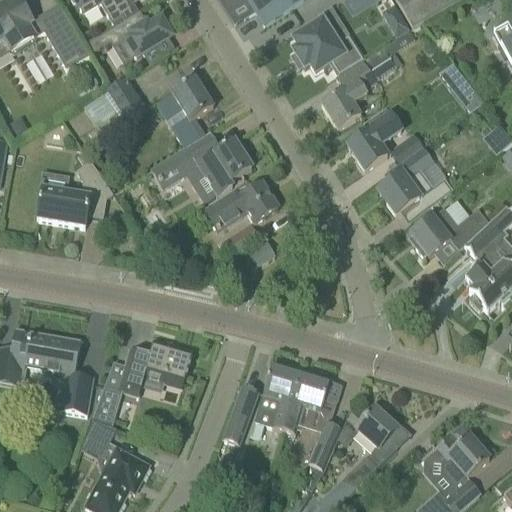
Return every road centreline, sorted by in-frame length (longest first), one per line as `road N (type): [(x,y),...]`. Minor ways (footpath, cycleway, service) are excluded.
road 1 (unclassified): [(358,357),(363,313),(344,239),(194,0)]
road 2 (residential): [(244,325),(0,276)]
road 3 (residential): [(169,511),(208,436),(244,325)]
road 4 (unclassified): [(511,401),(358,357)]
